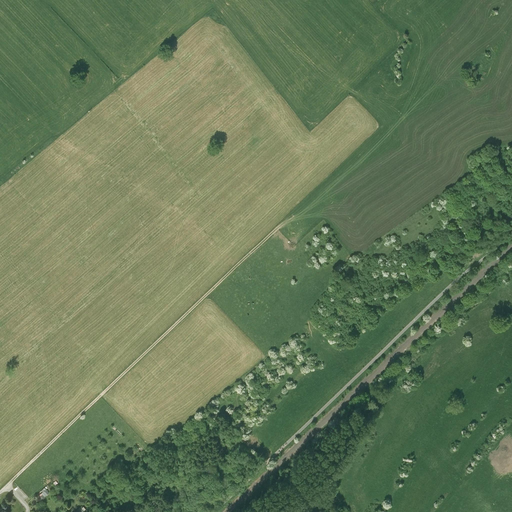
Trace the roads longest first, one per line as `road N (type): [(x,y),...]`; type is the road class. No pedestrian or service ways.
road 1 (track): [(213,511),(511,229)]
road 2 (track): [(6,487),(271,231)]
